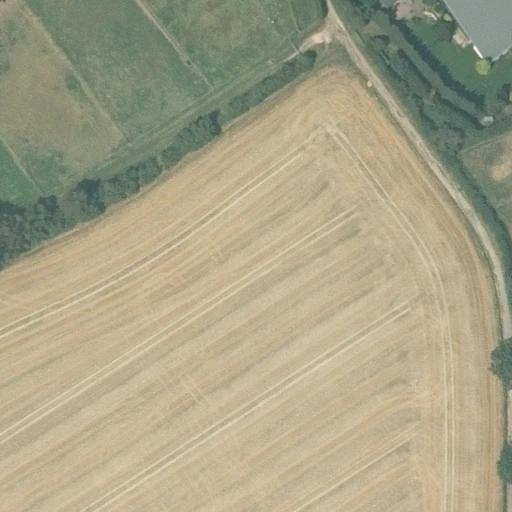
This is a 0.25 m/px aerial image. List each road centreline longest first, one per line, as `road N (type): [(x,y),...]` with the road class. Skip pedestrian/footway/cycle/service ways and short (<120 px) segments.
road 1 (track): [(326,0),(343,36),(476,217),(492,253),(509,361),(510,511)]
road 2 (track): [(0,266),(111,209),(348,43)]
road 3 (track): [(336,22),(107,169),(0,225)]
